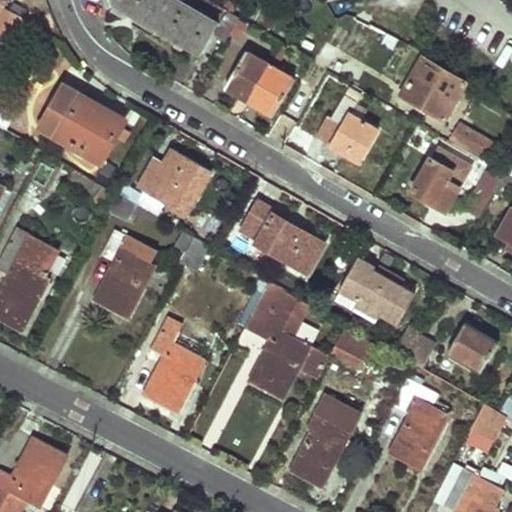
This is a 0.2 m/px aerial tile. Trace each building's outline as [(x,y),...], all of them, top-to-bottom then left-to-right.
[(106,0),(108,5),(115,3),(202,54),(221,21),(184,0),(106,0)] [(0,41),(0,42),(13,50),(30,18),(0,1),(0,31),(4,34),(0,41)] [(242,16),(232,11),(219,33),(229,39),(242,16)] [(252,96),(272,63),(250,50),(229,82),(252,96)] [(467,80),(424,55),(403,93),(445,118),(467,80)] [(297,77),(272,63),(252,96),(278,110),(297,77)] [(122,121),(57,85),(44,107),(48,109),(39,126),(100,160),(122,121)] [(362,93),(349,85),(320,138),(360,160),(379,127),(352,110),(362,93)] [(486,135),(461,121),(457,128),(482,143),(486,135)] [(138,185),(186,213),(210,170),(172,149),(164,163),(154,158),(138,185)] [(454,168),(430,155),(412,188),(446,207),(458,185),(448,179),(454,168)] [(39,162),(27,187),(42,194),(54,169),(39,162)] [(495,187),(504,170),(490,162),(464,207),(479,215),(495,187)] [(110,207),(118,192),(74,166),(66,181),(110,207)] [(511,189),(511,174),(504,170),(495,187),(509,195),(511,189)] [(136,202),(118,192),(110,207),(109,209),(127,219),(136,202)] [(290,218),(258,200),(241,230),(257,239),(255,244),(306,273),(324,241),(289,221),(290,218)] [(511,202),(503,219),(511,224),(511,237),(509,243),(511,244),(511,202)] [(0,287),(0,319),(21,331),(37,300),(32,297),(57,249),(17,227),(0,259),(0,267),(8,272),(0,287)] [(174,243),(186,250),(194,236),(182,229),(174,243)] [(129,240),(115,232),(104,253),(116,259),(94,300),(128,318),(145,287),(140,284),(152,262),(124,248),(129,240)] [(186,250),(181,258),(192,265),(205,242),(194,236),(186,250)] [(356,258),(339,289),(397,322),(414,291),(356,258)] [(315,378),(328,354),(292,335),(310,301),(269,279),(243,327),(268,340),(247,381),(280,399),(297,368),(315,378)] [(464,321),(448,349),(481,368),(497,340),(464,321)] [(144,394),(178,412),(194,381),(190,379),(202,356),(173,341),(178,332),(166,325),(154,348),(165,354),(144,394)] [(375,345),(342,326),(328,354),(356,370),(365,351),(371,354),(375,345)] [(432,344),(414,334),(402,356),(420,366),(432,344)] [(431,391),(403,377),(389,404),(405,413),(384,452),(416,470),(427,450),(422,448),(442,412),(424,403),(431,391)] [(358,409),(322,390),(303,428),(307,430),(287,471),(319,487),(329,468),(325,466),(343,431),(346,432),(358,409)] [(511,418),(479,401),(468,422),(493,435),(501,422),(511,427),(511,418)] [(68,453),(34,435),(12,475),(0,468),(0,503),(8,488),(35,503),(47,481),(52,483),(68,453)] [(493,475),(511,484),(511,467),(500,461),(493,475)] [(452,511),(488,511),(500,490),(476,478),(478,475),(461,466),(441,505),(453,511),(452,511)]
